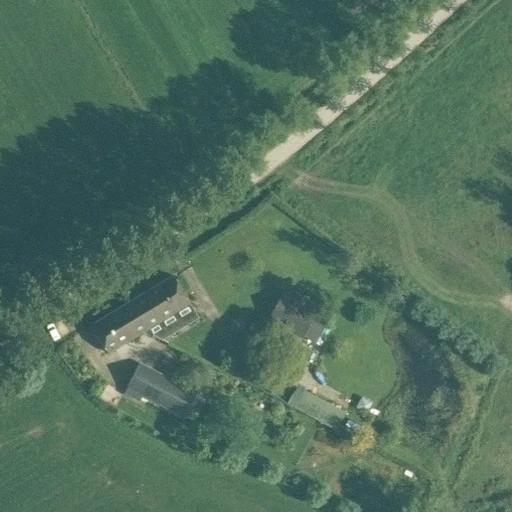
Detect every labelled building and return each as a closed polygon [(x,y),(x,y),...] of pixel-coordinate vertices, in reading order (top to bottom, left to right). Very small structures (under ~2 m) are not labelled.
[(133,301),(149,328),(190,303),(174,276),(133,301)] [(302,339),(317,311),(282,292),(252,347),(276,359),(290,332),(302,339)] [(108,353),(149,328),(133,301),(91,325),(108,353)] [(196,393),(139,363),(124,392),(139,400),(142,394),(184,416),(196,393)] [(345,415),(303,392),(294,409),(336,431),(345,415)]
